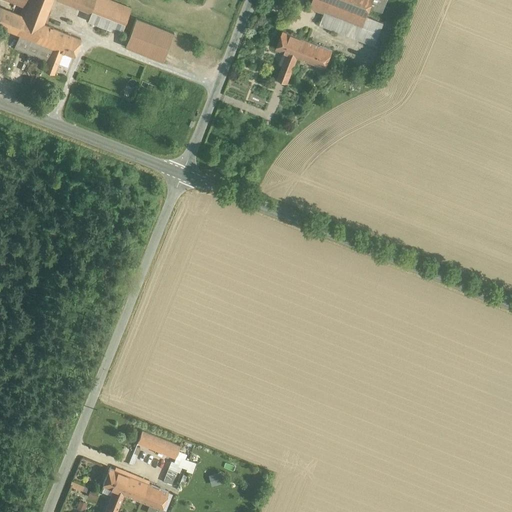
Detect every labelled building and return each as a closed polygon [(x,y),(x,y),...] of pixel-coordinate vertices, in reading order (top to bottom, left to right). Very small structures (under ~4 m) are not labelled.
[(25,0),(20,15),(45,25),(54,0),(25,0)] [(95,0),(57,0),(90,13),(95,0)] [(131,9),(109,0),(95,0),(90,13),(88,20),(121,33),(131,9)] [(372,0),(312,0),(309,7),(324,13),(362,27),(366,16),(372,0)] [(20,15),(0,7),(0,26),(19,34),(38,42),(45,25),(20,15)] [(362,27),(324,13),(319,24),(375,46),(383,23),(366,16),(362,27)] [(177,36),(138,21),(127,50),(165,65),(177,36)] [(66,33),(45,25),(38,42),(53,48),(59,50),(66,33)] [(298,37),(282,31),(276,48),(288,53),(291,54),(298,37)] [(81,39),(66,33),(59,50),(53,48),(48,61),(44,71),(54,74),(62,52),(74,56),(81,39)] [(38,42),(19,34),(14,48),(48,61),(53,48),(38,42)] [(332,50),(298,37),(291,54),(297,56),(325,67),(332,50)] [(288,53),(277,79),(287,83),(297,56),(291,54),(288,53)] [(155,436),(142,431),(138,443),(150,447),(155,436)] [(173,443),(155,436),(150,447),(169,455),(173,443)] [(180,446),(173,443),(169,455),(175,457),(180,446)] [(147,484),(109,469),(102,485),(114,489),(124,493),(141,500),(147,484)] [(221,471),(209,475),(212,486),(224,482),(221,471)] [(83,490),(85,485),(73,481),(72,486),(83,490)] [(167,491),(147,484),(141,500),(161,508),(167,491)] [(90,487),(87,495),(96,499),(99,491),(90,487)] [(114,489),(105,511),(116,511),(124,493),(114,489)] [(78,508),(84,511),(88,502),(81,500),(78,508)]
